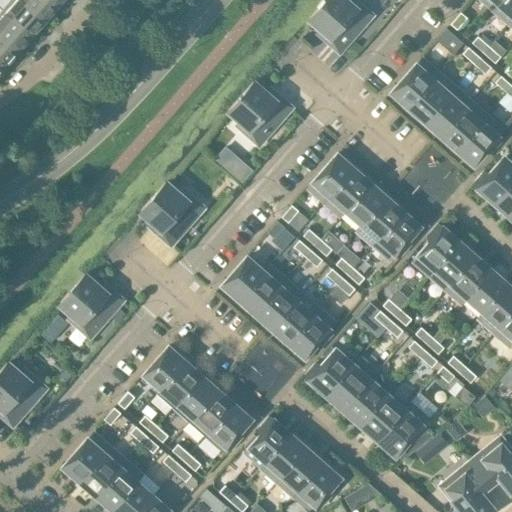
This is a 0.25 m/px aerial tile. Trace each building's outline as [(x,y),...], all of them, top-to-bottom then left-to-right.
[(24,0),(10,0),(3,9),(32,34),(45,18),(24,0)] [(55,0),(24,0),(45,18),(59,3),(55,0)] [(346,0),(323,0),(309,17),(330,35),(326,39),(338,49),(370,14),(354,0),(350,0),(349,2),(346,0)] [(492,8),(509,23),(511,18),(511,0),(499,0),(499,2),(498,1),(492,8)] [(3,9),(0,11),(0,33),(18,49),(32,34),(3,9)] [(460,11),(450,23),(456,29),(467,17),(460,11)] [(446,27),(435,39),(442,45),(452,33),(446,27)] [(0,33),(0,60),(5,64),(18,49),(0,33)] [(482,51),(489,46),(477,36),(472,42),(482,51)] [(473,62),(479,56),(468,46),(462,53),(473,62)] [(500,56),(489,46),(482,51),(495,62),(500,56)] [(490,66),(479,56),(473,62),(485,73),(490,66)] [(407,106),(431,79),(414,64),(391,90),(399,96),(397,98),(407,106)] [(506,91),(511,84),(500,75),(495,82),(506,91)] [(413,112),(423,121),(447,93),(431,79),(407,106),(407,107),(409,105),(415,110),(413,112)] [(252,81),(228,109),(243,122),(240,126),(257,142),(289,106),(277,96),(273,99),(252,81)] [(430,126),(439,135),(463,107),(462,106),(447,93),(423,121),(424,121),(425,119),(431,125),(430,126)] [(446,141),(455,149),(479,121),(480,122),(486,115),(469,99),(462,106),(463,107),(439,135),(440,135),(441,134),(447,139),(446,141)] [(500,139),(480,122),(479,121),(455,149),(456,150),(458,148),(474,162),(486,148),(489,151),(500,139)] [(313,179),(329,193),(329,194),(354,166),(344,158),(342,160),(335,153),(313,179)] [(493,202),(511,180),(511,165),(502,157),(487,174),(483,171),(473,182),(494,200),(493,202)] [(340,216),(346,209),(346,208),(370,181),(360,172),(359,174),(353,169),(354,167),(354,166),(329,194),(329,193),(323,201),(340,216)] [(510,217),(510,218),(511,215),(511,180),(493,202),(504,212),(505,210),(511,215),(510,217)] [(165,181),(140,209),(161,228),(158,232),(169,242),(201,206),(183,191),(180,195),(165,181)] [(346,208),(346,209),(361,222),(362,223),(386,195),(377,186),(375,188),(369,183),(371,181),(370,181),(346,208)] [(355,229),(372,244),(402,209),(393,201),(391,202),(385,197),(387,195),(386,195),(362,223),(361,222),(355,229)] [(291,204),(281,216),(287,221),(297,209),(291,204)] [(403,210),(402,209),(372,244),(389,259),(395,252),(399,255),(409,243),(406,240),(418,226),(402,211),(403,210)] [(277,220),(266,232),(273,237),(283,226),(277,220)] [(412,260),(428,274),(459,239),(458,239),(457,241),(437,223),(427,235),(430,238),(412,260)] [(314,244),(320,238),(308,227),(302,235),(314,244)] [(331,248),(320,238),(314,244),(325,255),(331,248)] [(304,255),(310,249),(298,239),(293,245),(304,255)] [(428,274),(445,289),(475,254),(475,253),(473,255),(467,250),(469,248),(459,239),(428,274)] [(322,259),(310,249),(304,255),(316,265),(322,259)] [(462,303),(468,296),(467,296),(491,268),(491,267),(489,269),(483,264),(485,262),(475,254),(445,289),(462,303)] [(228,290),(237,299),(262,271),(261,271),(245,256),(222,282),(229,288),(228,290)] [(346,273),(352,266),(341,256),(335,263),(346,273)] [(267,263),(261,271),(262,271),(237,299),(238,299),(240,298),(246,303),(244,305),(254,313),(284,278),(267,263)] [(363,277),(352,266),(346,273),(358,283),(363,277)] [(336,284),(342,277),(331,267),(326,274),(336,284)] [(467,296),(468,296),(483,309),(483,310),(508,282),(507,282),(505,284),(499,278),(501,276),(491,268),(467,296)] [(84,274),(59,301),(74,315),(71,319),(88,334),(107,313),(116,321),(124,312),(115,304),(120,298),(108,288),(105,292),(84,274)] [(354,287),(342,277),(336,284),(348,294),(354,287)] [(300,292),(284,278),(254,313),(254,314),(256,312),(262,317),(260,319),(270,327),(300,292)] [(477,317),(493,331),(511,310),(511,286),(508,282),(483,310),(483,309),(477,317)] [(316,307),(300,292),(270,327),(270,328),(272,326),(278,331),(276,333),(286,341),(316,307)] [(394,314),(399,308),(388,298),(382,304),(394,314)] [(333,322),(316,307),(286,341),(287,342),(288,340),(305,354),(317,340),(320,343),(331,332),(327,328),(333,322)] [(411,317),(399,308),(394,314),(405,324),(411,317)] [(385,326),(391,320),(379,310),(374,316),(385,326)] [(511,310),(493,331),(510,346),(511,344),(511,310)] [(402,330),(391,320),(385,326),(396,336),(402,330)] [(426,343),(432,336),(420,326),(414,333),(426,343)] [(443,346),(432,336),(426,343),(437,353),(443,346)] [(419,356),(425,350),(414,340),(408,346),(419,356)] [(144,372),(160,386),(185,359),(175,350),(174,352),(166,346),(144,372)] [(325,394),(351,364),(334,348),(318,366),(315,362),(305,374),(326,392),(324,394),(325,394)] [(437,359),(425,350),(419,356),(431,366),(437,359)] [(458,371),(464,365),(453,354),(447,361),(458,371)] [(160,386),(176,400),(177,401),(201,373),(191,365),(190,366),(184,361),(185,359),(160,386)] [(22,375),(6,362),(0,368),(0,405),(3,408),(0,411),(0,412),(11,422),(43,386),(25,371),(22,375)] [(341,409),(342,409),(369,379),(351,364),(325,394),(335,403),(337,402),(343,407),(341,409)] [(442,365),(436,371),(448,381),(454,375),(442,365)] [(476,375),(464,365),(458,371),(470,381),(476,375)] [(202,374),(201,373),(177,401),(176,400),(172,406),(188,421),(217,387),(208,379),(206,381),(200,375),(202,374)] [(358,424),(359,424),(386,394),(369,379),(342,409),(352,418),(354,417),(360,422),(358,424)] [(209,429),(234,402),(224,393),(222,395),(216,390),(218,388),(217,387),(188,421),(204,435),(209,429)] [(117,402),(124,408),(134,396),(127,390),(117,402)] [(376,439),(403,409),(402,408),(386,394),(359,424),(369,433),(371,432),(377,437),(376,439)] [(408,401),(402,408),(403,409),(376,439),(387,448),(388,447),(395,453),(409,437),(413,440),(424,428),(420,424),(427,417),(408,401)] [(234,402),(209,429),(230,447),(240,435),(236,432),(249,418),(232,404),(234,402)] [(103,418),(110,424),(120,412),(113,406),(103,418)] [(150,431),(156,424),(144,414),(139,421),(150,431)] [(249,445),(265,459),(266,460),(290,432),(290,431),(288,433),(268,416),(258,428),(261,431),(249,445)] [(455,419),(445,427),(455,440),(466,431),(455,419)] [(167,434),(156,424),(150,431),(162,441),(167,434)] [(141,442),(146,435),(135,425),(129,432),(141,442)] [(69,472),(78,480),(108,446),(92,431),(63,464),(70,470),(69,472)] [(259,466),(276,481),(306,446),(304,447),(298,442),(300,440),(290,432),(266,460),(265,459),(259,466)] [(438,432),(427,440),(437,452),(448,444),(438,432)] [(158,445),(146,435),(141,442),(152,452),(158,445)] [(470,461),(488,483),(498,475),(511,490),(511,489),(511,453),(499,438),(470,461)] [(183,459),(188,453),(177,443),(171,449),(183,459)] [(85,486),(94,495),(125,460),(108,446),(78,480),(79,481),(80,479),(86,484),(85,486)] [(276,481),(292,495),(323,460),(322,460),(320,462),(314,456),(316,455),(306,446),(276,481)] [(173,470),(179,464),(167,453),(162,460),(164,462),(173,470)] [(200,463),(188,453),(183,459),(195,470),(200,463)] [(101,500),(111,509),(135,481),(135,482),(142,474),(125,460),(94,495),(95,495),(97,493),(103,499),(101,500)] [(332,469),(323,460),(292,495),(309,510),(315,503),(319,506),(329,494),(326,491),(338,477),(331,471),(332,469)] [(488,483),(470,461),(441,485),(463,511),(484,511),(491,507),(478,491),(488,483)] [(164,462),(158,469),(167,477),(173,470),(164,462)] [(191,474),(179,464),(173,470),(184,481),(191,474)] [(136,511),(151,495),(135,482),(135,481),(111,509),(113,508),(117,511),(136,511)] [(230,501),(236,494),(224,484),(218,491),(230,501)] [(206,487),(198,496),(216,511),(219,511),(220,511),(226,505),(215,495),(206,487)] [(247,504),(236,494),(230,501),(241,511),(247,504)] [(170,511),(151,495),(136,511),(170,511)] [(252,508),(248,511),(266,511),(256,503),(252,508)]
